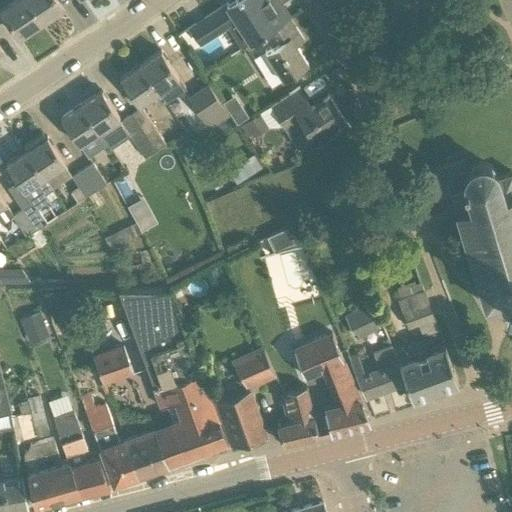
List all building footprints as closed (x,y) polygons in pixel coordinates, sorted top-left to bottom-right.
[(10,0),(0,7),(0,8),(18,36),(39,22),(24,0),(10,0)] [(24,0),(39,22),(61,7),(56,0),(24,0)] [(268,0),(231,0),(224,5),(225,5),(236,23),(227,28),(240,48),(262,34),(289,17),(281,4),(274,9),(268,0)] [(199,46),(227,28),(236,23),(225,5),(188,28),(199,46)] [(281,79),(307,63),(296,44),(304,39),(289,17),(262,34),(270,47),(263,51),(281,79)] [(160,50),(139,65),(157,92),(164,103),(185,88),(160,50)] [(157,92),(139,65),(119,78),(137,105),(157,92)] [(204,117),(211,126),(228,115),(208,84),(190,97),(203,117),(204,117)] [(315,143),(346,122),(329,95),(310,107),(297,87),(270,105),(297,149),(312,139),(315,143)] [(101,90),(80,104),(98,132),(110,149),(129,136),(144,158),(155,151),(130,114),(121,120),(101,90)] [(437,106),(435,102),(434,98),(419,104),(422,112),(437,106)] [(98,132),(80,104),(60,117),(78,145),(98,132)] [(240,105),(229,112),(237,124),(248,116),(240,105)] [(140,107),(130,114),(155,151),(165,144),(140,107)] [(252,134),(266,125),(259,113),(245,123),(252,134)] [(46,136),(25,150),(44,178),(64,164),(46,136)] [(455,210),(461,229),(483,305),(499,300),(501,304),(511,300),(511,168),(511,165),(507,167),(507,165),(507,163),(506,162),(506,160),(505,159),(504,156),(503,154),(502,153),(500,152),(498,150),(495,148),(493,148),(490,147),(486,147),(485,147),(483,147),(480,148),(477,150),(475,151),(473,153),(471,156),(470,157),(469,161),(466,152),(425,164),(435,196),(445,193),(450,211),(455,210)] [(35,230),(46,222),(37,208),(49,200),(45,193),(51,189),(44,178),(25,150),(6,164),(32,202),(21,209),(35,230)] [(92,162),(81,169),(95,190),(106,183),(92,162)] [(70,176),(85,197),(95,190),(81,169),(70,176)] [(0,194),(0,225),(12,217),(14,216),(13,214),(6,203),(0,194)] [(144,197),(128,206),(142,231),(158,222),(144,197)] [(25,237),(35,230),(21,209),(13,214),(14,216),(12,217),(25,237)] [(131,222),(105,238),(111,248),(137,232),(131,222)] [(298,240),(291,226),(265,237),(272,252),(298,240)] [(0,269),(0,280),(2,283),(31,283),(22,269),(3,269),(0,269)] [(179,415),(153,425),(166,463),(227,441),(220,423),(199,370),(168,288),(159,288),(116,288),(136,340),(153,386),(154,391),(153,393),(159,411),(175,403),(179,415)] [(427,301),(422,289),(397,299),(408,327),(417,323),(422,335),(437,329),(433,316),(428,318),(422,303),(427,301)] [(44,292),(53,319),(70,312),(62,290),(44,292)] [(172,298),(175,306),(186,302),(183,293),(172,298)] [(355,339),(379,327),(368,303),(344,314),(355,339)] [(41,311),(20,319),(28,338),(48,330),(41,311)] [(329,431),(369,421),(364,402),(345,358),(342,359),(330,331),(293,346),(306,378),(322,371),(335,401),(321,405),(328,431),(329,431)] [(443,342),(398,359),(405,381),(411,397),(457,381),(450,362),(443,342)] [(104,382),(132,372),(122,344),(93,354),(104,382)] [(359,353),(351,356),(365,396),(405,381),(398,359),(393,346),(375,352),(380,367),(366,372),(359,353)] [(231,360),(243,391),(248,389),(273,381),(261,348),(231,360)] [(286,420),(276,423),(280,442),(318,433),(307,386),(279,393),(286,420)] [(263,433),(248,389),(243,391),(215,400),(224,425),(230,443),(263,433)] [(69,394),(50,399),(54,412),(72,407),(69,394)] [(92,395),(81,399),(99,447),(98,447),(112,484),(137,475),(123,438),(118,439),(104,402),(96,405),(92,395)] [(26,401),(29,413),(36,435),(49,432),(39,398),(26,401)] [(7,400),(0,401),(0,415),(10,413),(7,400)] [(22,438),(36,435),(29,413),(16,418),(22,438)] [(67,459),(69,461),(80,492),(107,485),(95,455),(90,456),(75,415),(54,421),(67,459)] [(123,436),(123,438),(137,475),(167,464),(166,463),(153,425),(123,436)] [(41,441),(56,499),(80,492),(69,461),(67,459),(60,461),(52,437),(41,441)] [(22,453),(34,505),(56,499),(41,441),(29,445),(31,450),(22,453)] [(0,511),(27,508),(21,474),(16,475),(17,478),(4,481),(2,477),(0,477),(0,511)] [(325,511),(322,500),(303,506),(286,511),(325,511)]
